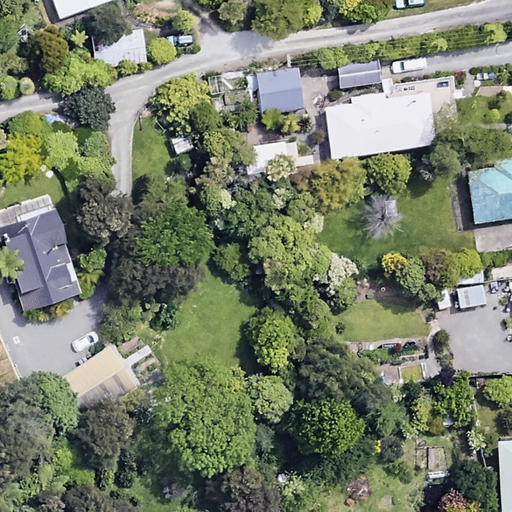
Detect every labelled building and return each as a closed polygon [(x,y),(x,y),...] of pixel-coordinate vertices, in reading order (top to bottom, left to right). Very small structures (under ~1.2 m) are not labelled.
[(107,0),(48,0),(55,19),(107,0)] [(256,3),(255,0),(232,0),(235,8),(256,3)] [(138,30),(91,35),(95,67),(141,62),(138,30)] [(293,67),(251,71),(255,110),(297,106),(293,67)] [(380,100),(380,96),(319,104),(326,158),(431,145),(425,94),(380,100)] [(282,165),(279,139),(244,144),(248,170),(282,165)] [(511,159),(462,167),(470,222),(511,216),(511,159)] [(76,293),(44,193),(0,207),(0,246),(21,311),(76,293)] [(131,384),(101,343),(56,376),(86,416),(131,384)] [(440,436),(420,437),(422,482),(442,481),(440,436)] [(511,511),(511,441),(495,441),(496,511),(511,511)]
